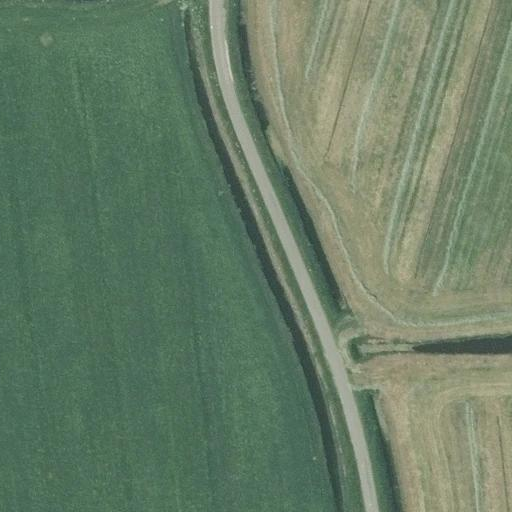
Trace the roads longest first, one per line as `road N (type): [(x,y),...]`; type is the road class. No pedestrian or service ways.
road 1 (unclassified): [(369,511),(325,329),(219,75),(215,0)]
road 2 (track): [(325,329),(511,314)]
